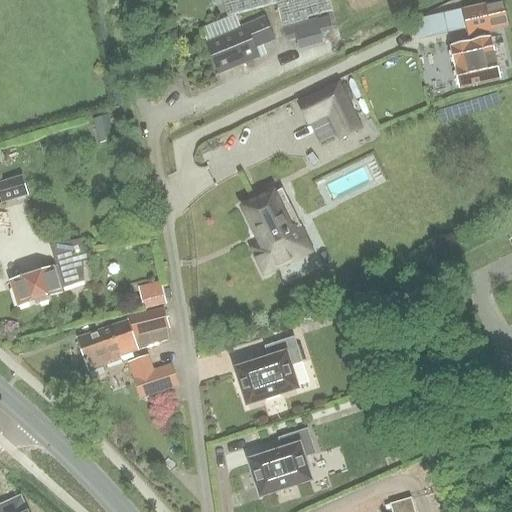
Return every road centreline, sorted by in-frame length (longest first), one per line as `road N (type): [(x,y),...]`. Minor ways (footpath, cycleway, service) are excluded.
road 1 (residential): [(164,191),(205,511)]
road 2 (residential): [(164,191),(185,180),(184,143),(407,41)]
road 3 (unknown): [(180,275),(291,215)]
